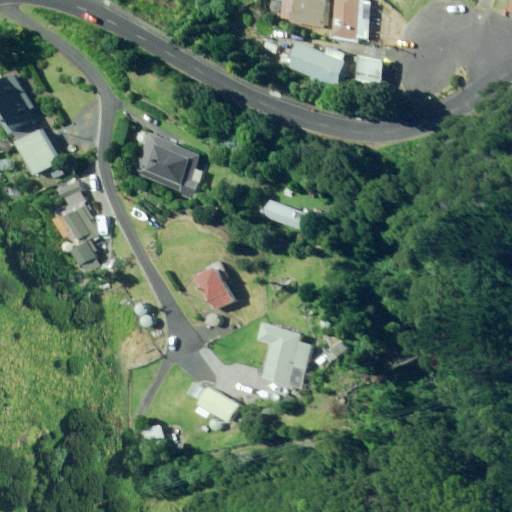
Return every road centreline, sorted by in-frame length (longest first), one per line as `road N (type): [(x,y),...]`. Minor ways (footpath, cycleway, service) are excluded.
road 1 (secondary): [(57,0),(256,102),(348,131),(413,124),(511,64)]
road 2 (residential): [(0,1),(80,58),(106,89),(105,166),(187,346)]
